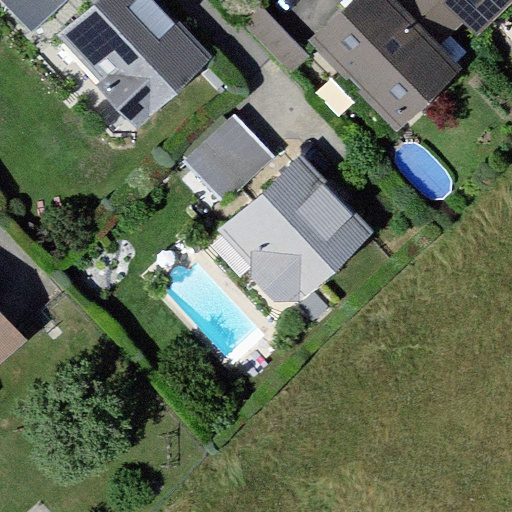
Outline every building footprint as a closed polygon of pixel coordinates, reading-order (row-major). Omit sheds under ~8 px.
[(0,0),(0,11),(125,150),(216,68),(154,0),(0,0)] [(394,0),(335,0),(294,36),(387,143),(463,78),(394,0)] [(511,0),(442,0),(477,39),(511,6),(511,0)] [(232,128),(185,176),(232,223),(207,247),(289,329),(377,242),(292,157),(277,172),(232,128)] [(0,304),(0,403),(49,362),(0,304)]
